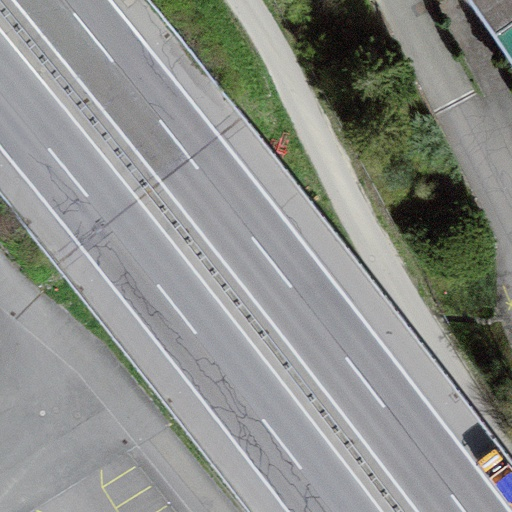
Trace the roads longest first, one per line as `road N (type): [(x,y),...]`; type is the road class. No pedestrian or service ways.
road 1 (motorway): [(451,511),(184,155),(57,0)]
road 2 (motorway): [(0,96),(321,511)]
road 3 (unclassified): [(135,414),(0,258)]
road 4 (unclassified): [(0,501),(135,414)]
road 5 (unclassified): [(218,511),(135,414)]
